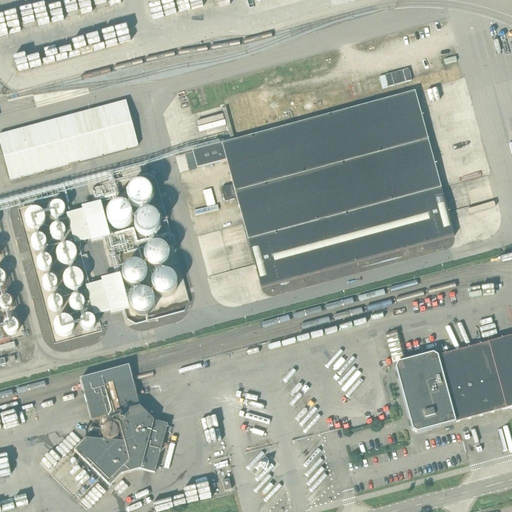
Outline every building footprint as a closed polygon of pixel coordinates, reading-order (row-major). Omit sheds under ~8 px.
[(216,145),(221,163),(226,161),(233,185),(221,189),(225,202),(237,199),(261,289),(454,237),(415,92),(216,145)] [(0,135),(0,141),(10,180),(20,178),(137,146),(126,101),(0,135)] [(128,191),(127,195),(128,199),(130,203),(133,206),(137,207),(142,207),(146,206),(149,203),(151,199),(152,195),(151,191),(149,187),(146,184),(142,183),(137,183),(133,184),(130,187),(128,191)] [(49,209),(50,212),(53,215),(57,216),(61,214),(63,211),(63,207),(61,204),(58,202),(55,202),(52,203),(50,206),(49,209)] [(107,211),(106,216),(107,220),(109,224),(113,226),(117,228),(121,228),(125,226),(128,224),(131,220),(131,216),(130,211),(128,208),(125,205),(121,203),(117,203),(113,205),(109,208),(107,211)] [(25,217),(26,222),(28,226),(31,228),(36,229),(40,228),(43,225),(45,221),(45,217),(43,214),(40,211),(36,210),(32,210),(28,213),(25,217)] [(75,243),(85,241),(91,239),(84,210),(67,214),(75,243)] [(135,219),(135,223),(135,228),(138,231),(141,234),(145,235),(149,235),(153,234),(157,231),(159,228),(159,223),(159,219),(157,215),(153,213),(149,211),(145,211),(141,213),(138,215),(135,219)] [(49,231),(50,234),(53,238),(57,238),(61,237),(63,233),(63,229),(62,226),(58,224),(55,224),(52,226),(50,228),(49,231)] [(30,242),(31,245),(34,248),(38,249),(42,247),(44,244),(44,240),(42,237),(39,235),(36,235),(33,236),(31,239),(30,242)] [(145,252),(144,256),(145,260),(147,264),(150,267),(154,268),(159,268),(163,267),(166,264),(168,260),(169,256),(168,252),(166,248),(163,245),(159,244),(154,244),(150,245),(147,248),(145,252)] [(58,251),(57,255),(58,260),(61,263),(65,265),(69,265),(73,263),(76,260),(77,255),(76,251),(73,247),(69,245),(65,245),(61,247),(58,251)] [(35,262),(36,266),(39,269),(43,270),(47,268),(50,264),(50,260),(48,257),(45,255),(41,255),(38,257),(36,259),(35,262)] [(86,271),(91,270),(87,255),(82,256),(86,271)] [(122,270),(121,275),(122,279),(124,283),(128,285),(132,287),(136,287),(140,285),(143,283),(146,279),(146,275),(146,270),(143,267),(140,264),(136,262),(132,262),(128,264),(124,267),(122,270)] [(76,291),(80,289),(83,285),(84,282),(83,278),(81,274),(78,272),(73,271),(69,272),(65,275),(64,280),(64,284),(67,288),(71,291),(76,291)] [(152,280),(151,284),(152,288),(154,292),(158,295),(162,296),(166,296),(170,295),(173,292),(176,288),(176,284),(176,280),(173,276),(170,273),(166,272),(162,272),(158,273),(154,276),(152,280)] [(41,283),(41,286),(44,289),(49,290),(53,288),(55,285),(55,281),(53,278),(50,276),(46,276),(43,277),(41,280),(41,283)] [(94,315),(104,312),(111,310),(103,281),(87,286),(94,315)] [(130,299),(129,303),(130,307),(132,311),(135,313),(139,315),(144,315),(148,313),(151,311),(153,307),(154,303),(153,299),(151,295),(148,292),(144,291),(139,291),(135,292),(132,295),(130,299)] [(6,309),(9,308),(12,306),(12,302),(12,299),(9,297),(6,296),(3,296),(1,298),(0,300),(0,304),(2,308),(6,309)] [(47,303),(48,306),(51,310),(55,310),(59,309),(61,305),(61,301),(60,298),(57,296),(53,296),(50,298),(48,300),(47,303)] [(68,303),(69,306),(72,309),(76,310),(80,308),(83,305),(83,301),(81,298),(78,296),(74,296),(71,297),(69,300),(68,303)] [(80,322),(80,325),(83,328),(88,329),(92,327),(94,323),(94,320),(92,317),(89,315),(85,315),(82,316),(80,318),(80,322)] [(55,323),(54,328),(55,332),(58,335),(61,337),(65,337),(69,336),(72,333),(74,329),(74,325),(71,321),(67,318),(63,318),(58,320),(55,323)] [(4,327),(5,330),(8,333),(12,334),(16,332),(19,329),(19,325),(17,322),(14,320),(10,320),(7,321),(5,324),(4,327)] [(511,407),(511,336),(438,356),(433,353),(398,363),(395,368),(412,430),(417,433),(511,407)] [(9,341),(10,347),(23,345),(23,339),(9,341)] [(123,443),(86,439),(74,451),(103,480),(110,487),(122,475),(141,470),(155,474),(157,464),(166,433),(167,427),(168,425),(154,422),(140,408),(131,373),(129,366),(80,379),(82,387),(91,421),(108,417),(110,423),(118,422),(123,443)] [(208,415),(217,413),(217,406),(207,407),(208,415)] [(225,491),(231,490),(229,479),(222,481),(225,491)] [(92,494),(99,502),(109,492),(101,484),(92,494)]
